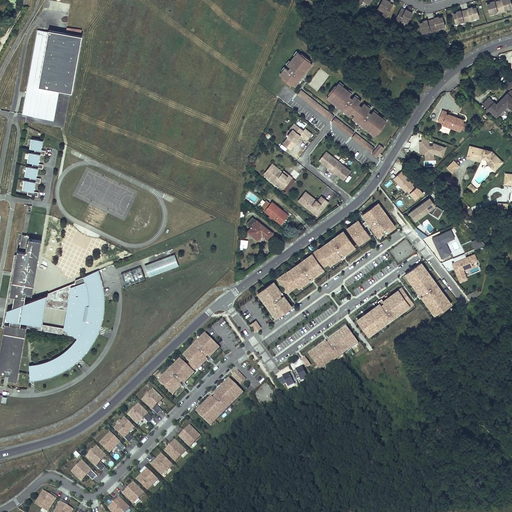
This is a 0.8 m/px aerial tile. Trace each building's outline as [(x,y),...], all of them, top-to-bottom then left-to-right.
[(390,2),(385,0),(382,0),(378,9),(384,12),(382,16),(386,18),(393,5),(389,3),(390,2)] [(498,1),(501,13),(505,12),(504,10),(511,8),(509,0),(501,0),(498,1)] [(501,13),(498,1),(494,2),(494,1),(490,2),(490,4),(486,5),(489,14),(496,12),(497,14),(501,13)] [(464,11),(467,22),(471,21),(471,20),(478,18),(475,8),(472,9),(471,8),(468,9),(468,10),(464,11)] [(407,23),(412,13),(405,10),(405,11),(401,9),(394,22),(398,24),(400,20),(407,23)] [(467,22),(464,11),(460,12),(460,11),(456,12),(456,13),(453,14),(456,24),(463,22),(463,23),(467,22)] [(430,21),(434,32),(438,31),(437,29),(444,27),(442,17),(438,18),(438,17),(434,18),(434,19),(430,21)] [(434,32),(430,21),(427,22),(426,20),(422,21),(423,23),(419,24),(422,33),(429,31),(430,33),(434,32)] [(38,31),(27,94),(30,94),(28,107),(33,108),(34,106),(35,107),(34,116),(54,120),(59,93),(58,93),(58,90),(71,93),(81,37),(49,31),(49,33),(38,31)] [(302,77),(312,64),(309,61),(310,60),(302,54),(301,55),(298,52),(287,65),(290,68),(288,70),(285,68),(282,72),(280,75),(283,77),(282,79),(290,85),(293,82),(296,84),(297,83),(300,79),(300,78),(301,76),(302,77)] [(370,109),(366,106),(363,104),(361,107),(358,105),(361,102),(358,99),(354,96),(352,99),(349,97),(351,94),(338,84),(336,87),(334,86),(328,94),(329,95),(327,98),(340,109),(340,108),(342,109),(341,110),(347,115),(350,111),(352,113),(355,115),(357,117),(354,120),(359,125),(360,124),(362,125),(361,126),(374,137),(377,133),(378,134),(384,126),(383,125),(386,122),(382,119),(377,115),(373,112),(371,114),(368,112),(370,109)] [(330,120),(334,115),(301,89),(297,94),(330,120)] [(511,94),(507,90),(495,103),(501,108),(504,105),(508,108),(511,103),(511,100),(511,99),(511,94)] [(27,94),(23,115),(34,117),(34,116),(35,107),(34,106),(33,108),(28,107),(30,94),(27,94)] [(487,97),(481,103),(485,108),(489,103),(492,106),(493,104),(487,97)] [(489,103),(485,108),(493,116),(494,115),(501,108),(495,103),(493,104),(492,106),(489,103)] [(440,111),(436,121),(441,123),(440,125),(457,131),(461,122),(444,115),(445,113),(440,111)] [(330,122),(351,136),(355,130),(334,117),(330,122)] [(306,141),(311,134),(304,128),(303,130),(300,128),(297,126),(293,130),(292,129),(286,136),(287,137),(282,144),(290,150),(295,143),(294,142),(297,139),(300,135),(306,141)] [(429,137),(423,134),(421,137),(421,141),(419,141),(420,154),(425,154),(425,160),(434,159),(434,154),(443,157),(446,147),(433,142),(433,145),(429,145),(429,137)] [(43,141),(32,139),(30,149),(35,150),(34,153),(29,152),(28,162),(33,163),(32,167),(27,166),(25,176),(30,177),(29,181),(25,180),(23,190),(28,191),(27,195),(37,197),(38,193),(34,192),(32,192),(33,188),(34,189),(35,182),(40,183),(40,179),(36,178),(35,178),(35,175),(37,175),(38,168),(42,169),(43,165),(39,164),(37,164),(38,161),(39,161),(40,155),(45,155),(45,151),(41,150),(40,150),(40,147),(42,147),(43,141)] [(379,154),(382,149),(383,148),(379,145),(378,147),(377,146),(376,148),(375,150),(371,154),(375,158),(379,154)] [(465,157),(472,159),(473,156),(480,157),(485,158),(484,162),(493,170),(501,162),(488,150),(468,145),(465,157)] [(337,162),(325,152),(318,160),(327,168),(325,170),(329,172),(337,162)] [(453,173),(459,166),(454,161),(447,168),(453,173)] [(349,172),(337,162),(329,172),(331,175),(333,173),(342,180),(349,172)] [(266,175),(274,165),(271,163),(263,173),(266,175)] [(283,189),(291,178),(288,175),(287,176),(282,172),(282,171),(274,165),(266,175),(283,189)] [(412,184),(409,181),(409,182),(405,177),(406,177),(401,172),(393,179),(405,192),(406,190),(412,185),(412,184)] [(503,184),(510,185),(511,184),(511,173),(504,173),(503,184)] [(259,188),(250,182),(247,186),(255,192),(259,188)] [(415,199),(422,193),(416,186),(414,188),(412,185),(406,190),(415,199)] [(300,203),(306,196),(315,203),(317,201),(304,192),(297,201),(300,203)] [(316,216),(327,202),(320,196),(317,201),(315,203),(306,196),(300,203),(316,216)] [(437,207),(430,198),(409,213),(415,221),(429,212),(437,218),(442,210),(437,207)] [(257,205),(261,208),(280,223),(285,217),(277,211),(279,208),(271,202),(270,205),(266,201),(266,202),(262,199),(257,205)] [(394,227),(377,204),(362,214),(366,220),(360,224),(357,220),(347,228),(358,244),(369,236),(363,228),(368,224),(378,237),(394,227)] [(279,208),(277,211),(285,217),(287,215),(279,208)] [(256,221),(252,218),(247,225),(251,228),(256,221)] [(272,234),(256,221),(251,228),(247,232),(258,240),(262,235),(265,238),(267,236),(269,237),(272,234)] [(413,228),(420,238),(426,236),(415,227),(413,228)] [(449,229),(431,237),(440,257),(449,253),(444,241),(453,237),(449,229)] [(315,251),(327,267),(340,257),(342,259),(345,257),(343,255),(355,247),(343,231),(315,251)] [(35,274),(41,241),(28,239),(29,236),(21,234),(17,256),(15,256),(14,260),(14,263),(22,265),(20,279),(12,277),(10,291),(9,291),(7,300),(12,301),(8,323),(1,322),(0,325),(0,326),(2,327),(3,327),(0,344),(0,373),(6,374),(16,376),(19,358),(17,357),(23,326),(18,325),(19,321),(40,325),(46,295),(22,303),(24,294),(29,294),(32,273),(35,274)] [(480,237),(471,241),(474,249),(484,244),(480,237)] [(247,249),(248,240),(240,239),(240,248),(247,249)] [(368,244),(364,249),(359,244),(356,248),(359,251),(353,257),(357,261),(370,247),(368,244)] [(315,251),(277,279),(287,293),(297,286),(298,287),(308,280),(310,282),(314,280),(312,278),(327,267),(315,251)] [(465,257),(463,253),(452,258),(454,262),(457,268),(454,269),(459,281),(466,278),(462,269),(466,267),(465,265),(471,262),(476,260),(473,253),(465,257)] [(173,256),(144,267),(148,278),(177,268),(173,256)] [(10,291),(12,277),(20,279),(22,265),(14,263),(14,260),(13,260),(1,322),(8,323),(12,301),(7,300),(9,291),(10,291)] [(422,269),(418,265),(407,273),(410,278),(408,279),(413,286),(415,284),(420,292),(418,294),(426,304),(428,302),(430,306),(428,308),(431,311),(432,310),(435,314),(441,310),(442,311),(448,306),(445,302),(447,300),(438,287),(436,289),(429,279),(431,278),(424,268),(422,269)] [(143,280),(139,268),(120,275),(124,287),(143,280)] [(69,287),(65,310),(62,329),(70,331),(70,335),(75,339),(70,346),(64,351),(57,356),(50,359),(43,362),(35,364),(27,365),(27,381),(38,380),(48,378),(57,374),(66,369),(74,364),(81,357),(87,349),(93,341),(97,332),(100,323),(102,313),(103,303),(102,293),(101,284),(98,277),(93,279),(91,274),(74,281),(73,286),(69,287)] [(257,294),(275,319),(292,307),(274,281),(257,294)] [(65,310),(69,287),(46,295),(40,325),(19,321),(18,325),(23,326),(25,327),(70,335),(70,331),(62,329),(65,310)] [(362,320),(358,323),(366,334),(371,331),(372,333),(385,324),(384,322),(388,318),(393,315),(394,317),(405,310),(403,308),(407,304),(409,306),(413,304),(401,288),(397,291),(398,293),(395,295),(394,293),(385,300),(387,302),(384,304),(382,302),(379,304),(374,308),(376,310),(373,312),(370,314),(369,312),(360,318),(362,320)] [(261,328),(256,320),(249,325),(255,333),(261,328)] [(19,358),(25,327),(23,326),(17,357),(19,358)] [(316,353),(310,357),(320,371),(330,364),(329,362),(333,359),(334,361),(338,358),(337,356),(341,353),(346,349),(347,351),(357,344),(347,330),(342,334),(337,338),(335,336),(329,341),(325,343),(319,348),(321,350),(316,353)] [(220,349),(205,334),(183,356),(190,364),(188,367),(193,372),(196,370),(198,372),(220,349)] [(366,355),(364,356),(371,370),(374,368),(366,355)] [(310,365),(305,358),(301,361),(307,368),(310,365)] [(180,360),(158,382),(173,397),(195,374),(180,360)] [(302,367),(293,372),(296,380),(299,378),(301,381),(308,378),(302,367)] [(237,370),(232,376),(241,385),(246,379),(237,370)] [(293,372),(283,377),(288,388),(295,384),(293,381),(296,380),(293,372)] [(286,383),(283,377),(277,380),(282,385),(286,383)] [(229,408),(244,393),(229,378),(196,412),(211,427),(229,408)] [(163,399),(153,389),(141,400),(157,416),(162,411),(157,406),(163,399)] [(139,404),(127,415),(138,425),(144,419),(149,424),(154,419),(149,415),(149,414),(139,404)] [(117,425),(113,429),(124,440),(125,439),(129,444),(134,439),(129,435),(135,428),(125,418),(121,421),(120,420),(116,424),(117,425)] [(200,436),(189,426),(184,431),(182,429),(177,435),(190,447),(200,436)] [(110,432),(99,444),(110,454),(117,448),(122,452),(126,448),(121,443),(110,432)] [(186,451),(173,439),(168,444),(170,446),(165,451),(176,462),(186,451)] [(97,446),(86,457),(96,468),(97,467),(102,472),(106,467),(101,463),(107,456),(97,446)] [(172,465),(161,454),(156,459),(155,458),(149,463),(162,476),(172,465)] [(83,461),(71,472),(82,482),(88,476),(93,481),(97,476),(92,472),(93,471),(83,461)] [(158,480),(145,468),(140,472),(142,474),(137,480),(147,491),(158,480)] [(145,494),(133,483),(128,488),(127,486),(121,491),(134,504),(145,494)] [(50,496),(44,492),(36,504),(49,511),(58,497),(51,493),(50,496)] [(126,511),(130,508),(117,496),(112,501),(114,503),(109,509),(112,511),(126,511)] [(69,504),(63,501),(55,511),(72,511),(74,510),(67,506),(69,504)]
